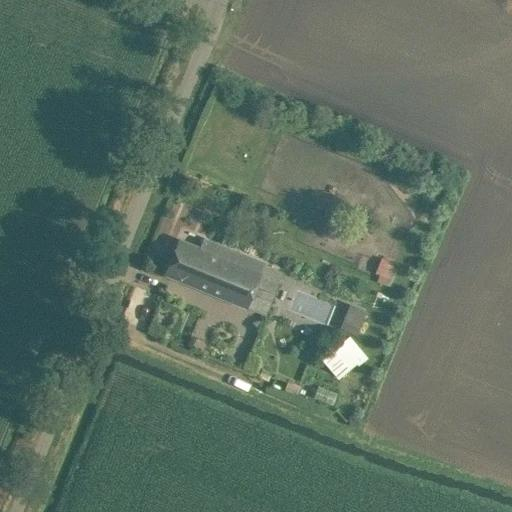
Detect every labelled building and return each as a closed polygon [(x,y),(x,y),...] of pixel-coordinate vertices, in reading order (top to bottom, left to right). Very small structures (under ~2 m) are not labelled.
[(165,274),(184,282),(265,313),(281,270),(263,264),(263,263),(221,247),(204,240),(200,249),(180,240),(165,274)] [(392,263),(381,259),(375,273),(387,277),(392,263)] [(147,333),(169,342),(173,332),(151,323),(147,333)] [(255,333),(244,329),(239,341),(250,346),(255,333)] [(321,356),(338,378),(368,355),(350,333),(321,356)] [(243,370),(257,376),(267,354),(253,348),(243,370)] [(284,390),(296,394),(299,386),(287,382),(284,390)] [(313,398),(332,405),(333,404),(337,393),(318,386),(314,396),(313,398)]
